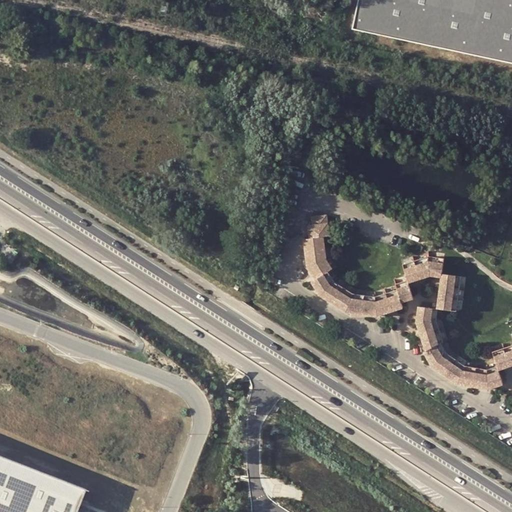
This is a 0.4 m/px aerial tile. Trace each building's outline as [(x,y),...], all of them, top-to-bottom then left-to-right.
[(511,0),(357,0),(351,29),(511,63),(511,0)] [(305,266),(313,279),(325,272),(326,271),(330,268),(324,259),(321,236),(327,235),(325,222),(324,214),(309,215),(310,224),(306,225),(308,238),(301,239),(305,266)] [(444,309),(453,311),(458,276),(440,273),(442,258),(427,256),(400,264),(405,279),(406,282),(428,275),(439,277),(435,308),(444,309)] [(313,279),(310,282),(318,295),(343,311),(375,316),(400,307),(399,302),(411,298),(406,282),(405,279),(393,283),(394,287),(395,289),(373,296),(351,293),(332,281),(326,271),(325,272),(313,279)] [(485,389),(500,384),(496,370),(495,366),(485,369),(463,365),(444,352),(438,342),(440,341),(434,319),(435,309),(416,306),(414,321),(423,351),(422,352),(430,365),(455,383),(485,389)] [(511,338),(510,339),(511,342),(511,343),(490,351),(494,364),(495,366),(496,370),(511,363),(511,338)] [(0,511),(71,511),(83,481),(0,448),(0,511)]
